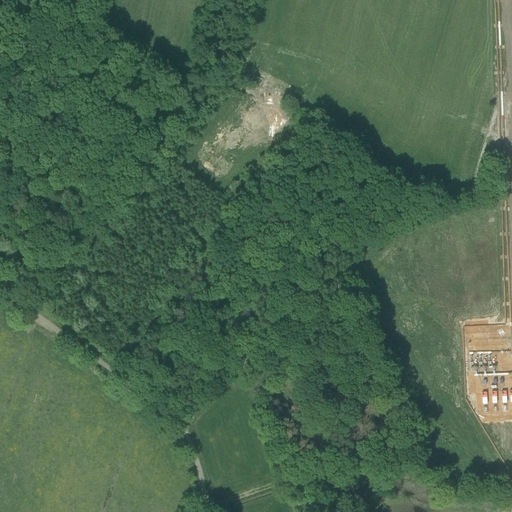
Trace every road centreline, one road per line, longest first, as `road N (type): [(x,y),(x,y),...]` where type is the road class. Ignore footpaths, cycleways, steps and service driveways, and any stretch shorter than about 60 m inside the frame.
road 1 (track): [(186,425),(394,223),(473,198),(511,71)]
road 2 (track): [(511,504),(347,472),(203,504)]
